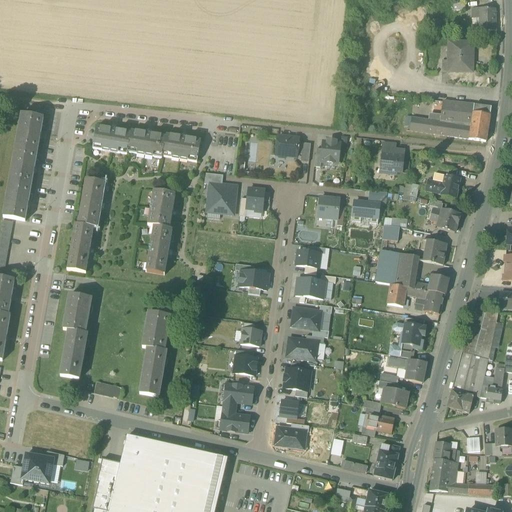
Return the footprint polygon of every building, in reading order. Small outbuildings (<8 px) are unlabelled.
[(473,32),(496,32),(495,10),(472,9),(472,19),(479,19),(479,25),(472,25),(473,32)] [(448,73),(472,74),(473,63),(471,63),(471,57),(473,57),(473,44),(449,43),(448,61),(448,73)] [(467,105),(442,102),(440,116),(439,122),(462,126),(464,108),(467,108),(467,106),(467,105)] [(469,141),(485,143),(490,107),(490,108),(474,106),(469,105),(467,105),(467,106),(469,106),(468,108),(467,108),(464,108),(462,126),(470,127),(469,141)] [(21,116),(15,150),(37,154),(44,120),(21,116)] [(411,119),(411,125),(431,128),(432,122),(428,121),(411,119)] [(439,122),(432,122),(431,128),(431,134),(430,136),(469,141),(470,127),(462,126),(439,122)] [(431,134),(431,128),(411,125),(410,132),(431,134)] [(162,158),(197,164),(200,142),(166,136),(166,138),(131,132),(131,135),(96,129),(92,150),(127,156),(127,154),(162,160),(162,158)] [(296,159),(297,155),(298,144),(298,140),(278,137),(276,156),(277,156),(279,159),(285,159),(287,158),(296,159)] [(335,164),(338,165),(340,145),(335,145),(335,143),(327,142),(327,144),(323,143),(322,151),(321,163),(335,164)] [(300,162),(308,163),(309,156),(310,145),(302,144),(302,145),(301,156),(300,162)] [(382,155),(394,156),(395,151),(395,145),(383,144),(382,155)] [(15,150),(9,184),(31,188),(37,154),(15,150)] [(321,163),(322,151),(316,150),(314,168),(320,169),(321,163)] [(379,173),(396,175),(396,173),(402,174),(404,152),(395,151),(394,156),(382,155),(381,155),(379,173)] [(243,171),(254,172),(255,164),(244,163),(243,171)] [(204,185),(210,186),(210,185),(221,186),(223,176),(206,175),(204,185)] [(443,185),(444,177),(434,175),(433,183),(436,183),(443,185)] [(443,185),(442,188),(440,196),(455,200),(459,180),(444,177),(443,185)] [(67,271),(86,274),(94,229),(96,230),(104,185),(85,181),(77,227),(75,226),(67,271)] [(426,192),(434,194),(435,186),(436,183),(433,183),(428,181),(426,192)] [(25,222),(31,188),(9,184),(3,219),(25,222)] [(405,196),(416,199),(419,187),(407,184),(406,184),(405,188),(403,196),(405,196)] [(221,214),(233,216),(236,188),(221,186),(210,185),(210,186),(207,213),(208,213),(208,210),(220,211),(220,214),(221,214)] [(434,194),(440,196),(442,188),(435,186),(434,194)] [(397,195),(403,196),(405,188),(399,187),(397,195)] [(264,192),(248,190),(247,200),(246,210),(254,211),(254,213),(261,213),(262,213),(263,202),(264,194),(264,192)] [(369,192),(368,204),(379,206),(379,205),(385,206),(387,194),(369,192)] [(146,273),(165,276),(172,230),(170,230),(175,196),(153,193),(147,227),(153,228),(146,273)] [(246,210),(247,200),(241,199),(239,217),(245,218),(246,210)] [(319,199),(317,219),(337,221),(338,209),(339,201),(319,199)] [(429,208),(441,211),(442,205),(431,202),(429,208)] [(368,204),(354,203),(352,223),(360,224),(361,219),(370,220),(369,225),(377,225),(379,206),(368,204)] [(220,211),(208,210),(208,213),(207,213),(207,220),(220,221),(221,214),(220,214),(220,211)] [(246,210),(245,218),(261,220),(261,213),(254,213),(254,211),(246,210)] [(429,221),(438,223),(441,214),(432,211),(429,221)] [(442,212),(441,214),(438,223),(437,229),(454,234),(457,226),(459,217),(442,212)] [(360,224),(352,223),(352,225),(360,226),(359,228),(369,229),(369,227),(377,227),(377,225),(369,225),(370,220),(361,219),(360,224)] [(384,219),(383,227),(391,228),(391,219),(384,219)] [(407,221),(391,219),(391,228),(399,229),(406,229),(407,221)] [(0,237),(0,276),(4,277),(13,223),(3,221),(0,237)] [(391,228),(383,227),(381,241),(397,243),(399,229),(391,228)] [(446,246),(428,242),(426,252),(424,263),(441,266),(443,255),(444,255),(446,246)] [(308,248),(307,253),(319,255),(325,256),(325,250),(308,248)] [(329,250),(325,250),(325,256),(319,255),(318,259),(320,258),(319,266),(317,266),(317,270),(327,271),(329,250)] [(296,267),(305,268),(317,270),(317,266),(319,266),(320,258),(318,259),(319,255),(307,253),(298,252),(296,267)] [(391,286),(395,287),(400,255),(380,252),(375,284),(391,286)] [(419,258),(400,255),(395,287),(406,289),(414,290),(415,284),(419,258)] [(235,272),(241,272),(253,274),(253,268),(235,266),(235,272)] [(511,270),(505,270),(504,282),(502,282),(511,282),(511,270)] [(233,287),(239,288),(241,272),(235,272),(233,287)] [(266,292),(268,276),(253,274),(241,272),(239,288),(248,289),(260,291),(266,292)] [(431,276),(429,287),(427,293),(428,293),(444,296),(448,280),(431,276)] [(0,314),(8,316),(15,282),(0,279),(0,314)] [(297,280),(295,297),(300,298),(305,299),(323,301),(323,300),(325,283),(320,283),(297,280)] [(333,284),(325,283),(323,300),(331,301),(333,284)] [(414,290),(427,293),(429,287),(415,284),(414,290)] [(403,308),(405,296),(406,289),(395,287),(391,286),(387,306),(403,308)] [(414,290),(406,289),(405,296),(426,300),(428,293),(427,293),(414,290)] [(237,300),(249,302),(250,296),(247,295),(232,293),(231,299),(237,300)] [(440,316),(444,296),(428,293),(426,300),(423,313),(440,316)] [(499,309),(511,310),(511,294),(500,293),(499,309)] [(63,331),(68,332),(85,335),(91,300),(69,296),(63,331)] [(249,302),(237,300),(235,316),(263,320),(265,304),(249,302)] [(320,307),(319,313),(321,313),(321,314),(329,315),(331,315),(332,308),(320,307)] [(293,309),(291,329),(313,331),(319,332),(319,331),(321,314),(321,313),(319,313),(293,309)] [(473,313),(462,354),(470,356),(488,361),(496,323),(498,315),(473,313)] [(11,317),(8,316),(0,314),(0,361),(3,362),(11,317)] [(142,349),(147,349),(164,352),(170,318),(148,314),(142,349)] [(329,315),(321,314),(319,331),(326,332),(329,315)] [(404,325),(423,328),(423,322),(405,319),(404,325)] [(503,325),(496,323),(488,361),(488,362),(492,363),(495,349),(498,350),(503,325)] [(399,344),(401,345),(404,326),(396,324),(393,327),(393,330),(395,333),(400,334),(399,344)] [(404,325),(404,326),(401,345),(414,347),(417,348),(419,338),(421,338),(424,338),(425,329),(423,328),(404,325)] [(254,332),(242,330),(242,333),(240,343),(240,346),(259,348),(261,332),(254,332)] [(326,332),(319,331),(319,332),(313,331),(312,337),(323,339),(328,340),(329,333),(326,332)] [(87,335),(85,335),(68,332),(60,377),(78,380),(87,335)] [(306,337),(305,343),(317,344),(323,345),(323,344),(323,339),(312,337),(306,337)] [(417,348),(414,347),(413,351),(422,352),(423,343),(421,342),(421,338),(419,338),(417,348)] [(305,343),(289,340),(287,358),(305,360),(314,362),(317,344),(305,343)] [(323,345),(317,344),(314,362),(317,362),(322,363),(324,345),(323,344),(323,345)] [(397,358),(399,358),(401,345),(399,344),(398,348),(390,347),(388,357),(397,358)] [(399,358),(412,360),(413,351),(414,347),(401,345),(399,358)] [(166,353),(164,352),(147,349),(139,395),(158,399),(166,353)] [(236,352),(235,357),(253,360),(254,354),(236,352)] [(452,392),(462,395),(464,388),(463,387),(470,356),(462,354),(452,392)] [(488,361),(470,356),(463,387),(464,388),(462,395),(473,398),(475,394),(481,395),(482,387),(484,378),(488,362),(488,361)] [(235,357),(233,374),(255,377),(257,360),(253,360),(235,357)] [(399,370),(408,372),(410,362),(389,358),(387,366),(398,368),(399,368),(399,370)] [(410,362),(408,372),(406,380),(406,382),(422,385),(426,364),(410,362)] [(291,364),(290,370),(308,373),(309,367),(304,366),(291,364)] [(399,368),(398,368),(396,378),(398,379),(406,380),(408,372),(399,370),(399,368)] [(290,370),(286,370),(285,376),(284,376),(284,383),(283,390),(295,391),(307,393),(310,373),(308,373),(290,370)] [(482,387),(488,388),(502,390),(504,374),(504,371),(502,370),(496,370),(494,380),(484,378),(482,387)] [(381,375),(380,382),(397,386),(397,385),(400,386),(401,381),(398,380),(398,379),(396,378),(381,375)] [(397,386),(380,382),(379,382),(378,389),(387,391),(387,390),(396,392),(397,386)] [(94,396),(119,402),(121,390),(97,384),(94,396)] [(226,386),(224,402),(224,403),(223,409),(235,410),(236,404),(251,406),(253,389),(226,386)] [(480,399),(487,400),(488,388),(482,387),(481,395),(480,399)] [(499,405),(502,390),(488,388),(487,400),(486,403),(499,405)] [(381,406),(404,410),(408,394),(396,392),(387,390),(387,391),(385,398),(382,398),(381,405),(381,406)] [(447,408),(469,415),(471,406),(473,398),(462,395),(452,392),(447,408)] [(279,418),(286,419),(296,420),(298,404),(281,402),(279,418)] [(362,408),(366,409),(380,412),(381,406),(381,405),(363,402),(362,408)] [(306,405),(298,404),(296,420),(304,421),(306,405)] [(222,415),(223,409),(216,408),(215,422),(221,422),(222,414),(222,415)] [(222,415),(222,414),(221,422),(220,431),(247,435),(250,418),(234,416),(235,410),(223,409),(222,415)] [(378,418),(380,412),(366,409),(365,416),(368,417),(368,416),(378,419),(378,418)] [(366,428),(368,417),(365,416),(359,415),(357,427),(363,428),(366,428)] [(366,428),(376,430),(378,419),(368,416),(368,417),(366,428)] [(378,418),(378,419),(376,430),(375,431),(376,431),(391,435),(393,421),(378,418)] [(304,421),(296,420),(286,419),(286,425),(291,425),(304,427),(304,421)] [(290,431),(305,433),(308,433),(309,428),(304,427),(291,425),(290,431)] [(361,436),(374,438),(376,431),(375,431),(376,430),(366,428),(363,428),(361,436)] [(305,433),(290,431),(277,430),(275,446),(287,448),(286,449),(303,451),(305,433)] [(499,448),(511,448),(511,431),(503,431),(503,432),(496,432),(496,445),(496,448),(499,448)] [(352,444),(366,446),(367,438),(353,436),(352,444)] [(211,511),(215,498),(206,496),(211,479),(215,457),(127,437),(120,465),(102,460),(96,484),(98,484),(91,511),(211,511)] [(479,439),(467,440),(468,454),(480,453),(479,439)] [(340,458),(343,442),(333,440),(330,456),(340,458)] [(433,460),(434,460),(454,464),(455,456),(456,452),(449,451),(450,447),(436,444),(433,460)] [(496,445),(492,445),(492,457),(501,457),(502,455),(499,452),(499,448),(496,448),(496,445)] [(387,447),(385,454),(379,452),(373,478),(380,479),(380,480),(385,481),(385,480),(392,482),(398,457),(397,457),(399,449),(391,447),(390,448),(387,447)] [(47,453),(45,459),(53,460),(52,466),(60,468),(62,468),(64,457),(47,453)] [(23,469),(21,481),(23,481),(49,485),(49,484),(52,466),(53,460),(45,459),(26,456),(23,469)] [(216,511),(229,460),(215,457),(211,479),(219,481),(215,498),(211,511),(216,511)] [(86,473),(89,463),(76,460),(74,470),(86,473)] [(457,464),(454,464),(434,460),(433,470),(456,472),(457,464)] [(340,470),(366,476),(367,469),(342,463),(341,469),(340,470)] [(57,485),(60,468),(52,466),(49,484),(57,485)] [(22,487),(23,481),(21,481),(23,469),(13,467),(10,484),(22,487)] [(455,481),(456,472),(433,470),(430,485),(429,492),(452,493),(456,495),(463,495),(463,486),(455,486),(455,481)] [(466,473),(456,472),(455,481),(464,481),(465,481),(466,473)] [(476,473),(476,487),(486,487),(486,474),(476,473)] [(219,481),(211,479),(206,496),(215,498),(219,481)] [(476,487),(474,486),(474,496),(495,497),(496,487),(486,487),(476,487)] [(511,486),(503,486),(503,490),(503,498),(511,497),(511,486)] [(344,504),(347,504),(349,498),(350,494),(338,491),(335,502),(344,504)] [(366,502),(365,509),(379,511),(384,511),(388,497),(381,495),(374,493),(369,492),(366,502)] [(349,498),(347,504),(355,506),(357,500),(349,498)] [(357,500),(355,506),(365,509),(366,502),(357,500)]
